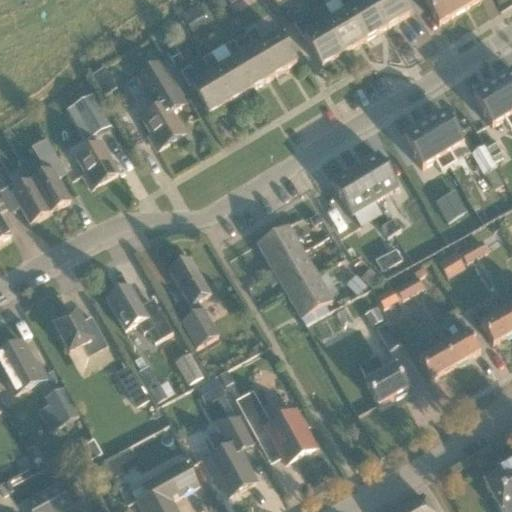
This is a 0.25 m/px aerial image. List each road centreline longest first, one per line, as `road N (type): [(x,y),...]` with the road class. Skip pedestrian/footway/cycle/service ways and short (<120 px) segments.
road 1 (residential): [(0,290),(123,224),(200,221),(511,34)]
road 2 (tertiary): [(344,511),(511,415)]
